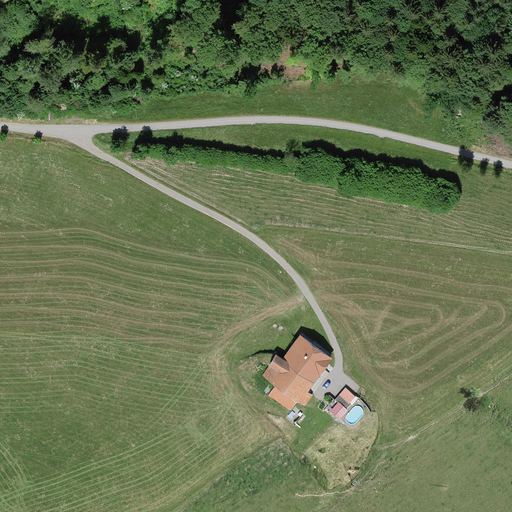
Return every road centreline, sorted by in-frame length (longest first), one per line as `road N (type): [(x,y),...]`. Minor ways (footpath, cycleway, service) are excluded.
road 1 (unclassified): [(511,164),(321,122),(66,132)]
road 2 (residential): [(66,132),(274,254),(333,341),(334,391)]
